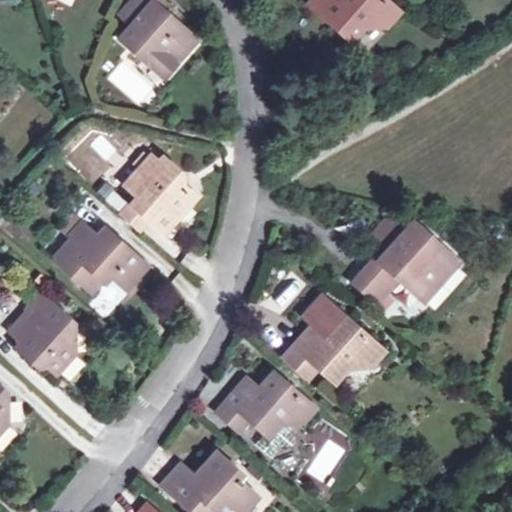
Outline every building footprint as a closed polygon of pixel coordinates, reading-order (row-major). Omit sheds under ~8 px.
[(120,37),(164,75),(194,39),(152,2),(152,0),(130,0),(118,14),(131,25),(120,37)] [(312,0),(310,3),(351,41),(363,26),(387,25),(399,11),(385,0),(312,0)] [(160,85),(124,54),(105,77),(141,107),(160,85)] [(160,210),(172,221),(193,198),(181,189),(180,176),(160,159),(155,165),(148,158),(122,187),(136,199),(129,207),(148,223),(160,210)] [(148,223),(129,207),(121,217),(139,233),(148,223)] [(160,210),(148,223),(160,235),(172,221),(160,210)] [(387,249),(405,230),(390,217),(372,236),(387,249)] [(375,301),(381,295),(397,277),(421,300),(455,262),(413,222),(405,230),(387,249),(377,260),(374,258),(352,282),(375,301)] [(108,278),(123,291),(143,267),(116,243),(110,248),(97,236),(94,239),(81,227),(51,261),(84,290),(94,278),(102,285),(108,278)] [(381,295),(375,301),(382,308),(388,301),(381,295)] [(46,365),(55,373),(74,352),(72,323),(41,296),(9,332),(21,342),(16,348),(37,366),(46,365)] [(318,366),(336,380),(348,367),(368,365),(381,350),(342,315),(326,334),(315,322),(284,356),(307,378),(318,366)] [(246,417),(267,435),(278,422),(301,422),(313,408),(273,373),(258,390),(245,379),(215,410),(236,428),(246,417)] [(327,439),(307,473),(324,483),(345,449),(327,439)] [(162,485),(192,511),(221,511),(229,502),(239,511),(240,511),(255,496),(230,475),(234,469),(216,452),(202,468),(207,473),(198,483),(179,466),(162,485)]
